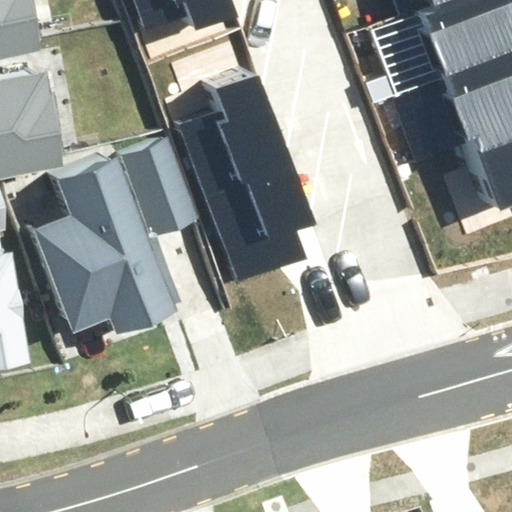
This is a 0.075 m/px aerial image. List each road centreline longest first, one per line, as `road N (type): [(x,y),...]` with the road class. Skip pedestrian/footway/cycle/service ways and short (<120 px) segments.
road 1 (residential): [(316,0),(463,399)]
road 2 (residential): [(121,511),(463,399)]
